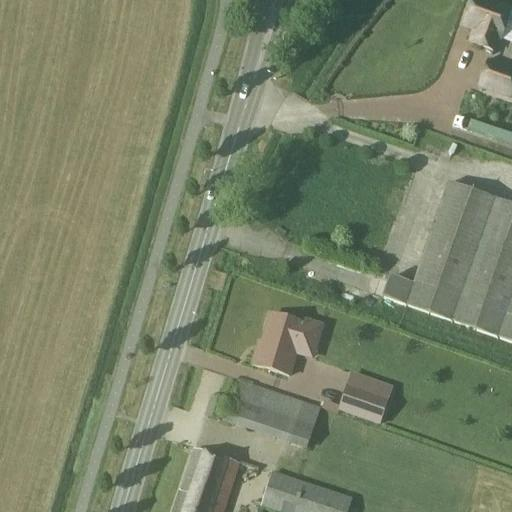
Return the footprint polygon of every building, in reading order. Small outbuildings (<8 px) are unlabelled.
[(511,10),(483,0),(474,0),(465,27),(476,32),(471,44),(495,53),(499,40),(502,41),(511,12),(511,10)] [(511,80),(484,71),(478,89),(508,100),(511,89),(511,80)] [(383,300),(511,345),(511,208),(449,186),(413,287),(390,279),(383,300)] [(252,367),(289,378),(304,327),(270,317),(262,344),(259,343),(252,367)] [(392,389),(350,375),(337,413),(379,427),(392,389)] [(204,418),(218,423),(225,402),(210,397),(204,418)] [(172,511),(224,511),(239,469),(193,453),(172,511)] [(260,509),(268,511),(349,511),(353,501),(272,474),(260,509)]
